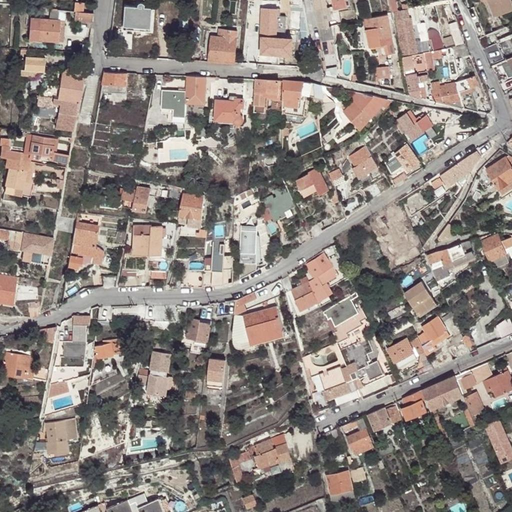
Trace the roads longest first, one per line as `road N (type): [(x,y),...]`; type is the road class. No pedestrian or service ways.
road 1 (residential): [(460,0),(511,120),(240,287),(180,297),(105,294),(0,327)]
road 2 (residential): [(511,340),(317,423)]
road 3 (residential): [(97,63),(272,69)]
